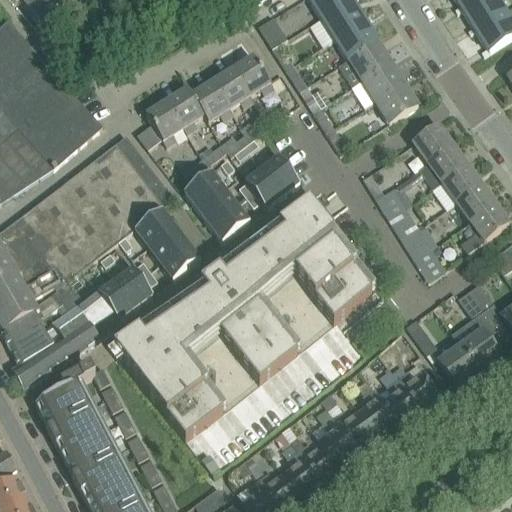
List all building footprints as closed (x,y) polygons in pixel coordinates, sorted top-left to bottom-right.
[(20,0),(27,7),(43,24),(64,5),(59,0),(20,0)] [(239,0),(248,14),(266,3),(264,0),(239,0)] [(309,0),(308,1),(322,23),(351,4),(348,0),(309,0)] [(454,0),(463,13),(483,0),(454,0)] [(483,0),(463,13),(476,35),(505,17),(494,0),(483,0)] [(322,23),(336,44),(365,26),(351,4),(322,23)] [(511,27),(505,17),(476,35),(490,57),(511,42),(511,27)] [(272,54),(280,50),(288,45),(282,35),(286,33),(282,26),(277,28),(274,23),(259,32),(272,54)] [(0,149),(14,136),(52,176),(54,175),(103,132),(8,26),(0,32),(0,149)] [(336,44),(349,65),(378,47),(365,26),(336,44)] [(353,93),(362,87),(391,68),(378,47),(349,65),(339,71),(353,93)] [(272,54),(285,74),(292,70),(280,50),(272,54)] [(239,64),(230,70),(253,107),(254,106),(251,101),(262,95),(265,100),(274,94),(254,62),(242,69),(239,64)] [(362,87),(376,108),(405,90),(391,68),(362,87)] [(218,77),(209,82),(232,120),(234,119),(230,114),(241,108),(244,113),(253,107),(230,70),(229,70),(232,76),(222,82),(218,77)] [(295,89),(299,96),(307,92),(301,83),(296,76),(292,70),(285,74),(295,89)] [(189,95),(204,121),(209,128),(220,121),(223,126),(232,120),(209,82),(209,83),(212,88),(201,95),(198,90),(189,95)] [(178,100),(168,107),(188,139),(197,133),(193,127),(204,121),(189,95),(184,89),(174,95),(178,100)] [(405,90),(376,108),(390,130),(419,112),(405,90)] [(299,96),(313,117),(320,112),(307,92),(299,96)] [(168,107),(164,101),(154,107),(158,113),(146,120),(166,152),(176,146),(173,140),(183,134),(186,140),(188,139),(168,107)] [(266,124),(271,132),(290,118),(284,111),(268,123),(266,124)] [(313,117),(327,138),(334,134),(331,129),(320,112),(313,117)] [(250,148),(254,145),(271,132),(266,124),(261,119),(240,135),(245,140),(250,148)] [(414,149),(428,169),(453,151),(438,131),(414,149)] [(334,134),(327,138),(341,160),(348,155),(334,134)] [(0,149),(0,207),(52,176),(14,136),(0,149)] [(221,150),(227,158),(231,162),(250,148),(245,140),(237,146),(233,141),(221,150)] [(127,141),(116,149),(0,238),(0,327),(5,336),(39,318),(36,313),(57,296),(56,296),(98,264),(161,214),(175,204),(127,141)] [(244,152),(250,159),(259,151),(254,145),(244,152)] [(209,172),(227,158),(221,150),(214,155),(211,151),(199,159),(203,164),(209,172)] [(428,169),(419,175),(434,195),(442,188),(467,171),(453,151),(428,169)] [(244,152),(235,160),(240,166),(250,159),(244,152)] [(283,202),(300,189),(279,162),(262,175),(283,202)] [(189,186),(209,172),(203,164),(183,179),(189,186)] [(221,170),(228,180),(235,175),(228,165),(221,170)] [(467,171),(442,188),(456,208),(481,190),(467,171)] [(266,215),(283,202),(262,175),(245,188),(246,189),(253,198),(261,208),(266,215)] [(212,178),(184,199),(197,216),(225,194),(212,178)] [(363,184),(377,205),(384,201),(371,180),(363,184)] [(239,194),(247,204),(253,198),(246,189),(239,194)] [(384,201),(377,205),(389,225),(411,212),(414,209),(400,189),(384,201)] [(481,190),(456,208),(470,227),(495,210),(481,190)] [(225,194),(197,216),(210,232),(237,211),(225,194)] [(253,198),(247,204),(254,213),(261,208),(253,198)] [(114,356),(117,360),(186,447),(205,470),(212,464),(222,476),(365,362),(344,334),(382,303),(376,295),(377,295),(334,242),(334,241),(310,210),(201,292),(203,295),(114,356)] [(495,210),(470,227),(478,238),(461,250),(468,260),(509,230),(495,210)] [(237,211),(210,232),(223,249),(250,228),(237,211)] [(389,225),(400,243),(419,231),(416,227),(419,225),(411,212),(389,225)] [(163,215),(162,216),(135,236),(148,254),(176,232),(163,215)] [(400,243),(415,267),(433,255),(432,254),(438,250),(427,231),(421,234),(419,231),(400,243)] [(148,254),(160,270),(188,249),(176,232),(148,254)] [(119,247),(126,257),(133,252),(126,242),(119,247)] [(160,270),(173,287),(201,266),(188,249),(160,270)] [(511,249),(493,263),(503,278),(511,271),(511,249)] [(433,255),(415,267),(428,288),(436,283),(446,276),(433,255)] [(101,267),(106,273),(116,266),(111,259),(101,267)] [(2,338),(10,354),(25,346),(24,344),(31,340),(29,336),(40,330),(41,330),(37,324),(39,322),(41,324),(71,303),(76,300),(107,276),(98,264),(56,296),(57,296),(36,313),(39,318),(5,336),(2,338)] [(144,267),(137,272),(144,282),(151,277),(144,267)] [(116,286),(136,314),(154,302),(133,274),(116,286)] [(151,277),(144,282),(151,292),(158,287),(151,277)] [(119,327),(120,326),(136,314),(116,286),(100,298),(99,299),(119,327)] [(479,289),(469,296),(504,345),(511,339),(511,313),(502,321),(479,289)] [(56,348),(52,350),(19,372),(13,375),(23,393),(28,394),(101,345),(100,345),(123,330),(120,326),(119,327),(99,299),(100,298),(98,295),(77,311),(52,329),(54,332),(49,336),(56,348)] [(480,335),(459,350),(479,378),(501,362),(494,352),(504,345),(469,296),(458,304),(480,335)] [(432,346),(417,325),(406,333),(421,353),(422,353),(428,360),(436,354),(430,347),(432,346)] [(10,354),(19,372),(52,350),(56,348),(49,336),(45,338),(40,330),(29,336),(31,340),(24,344),(25,346),(10,354)] [(479,378),(459,350),(438,366),(458,393),(479,378)] [(91,371),(61,387),(65,395),(66,396),(78,390),(94,382),(92,379),(94,378),(91,371)] [(390,375),(389,376),(396,386),(421,420),(441,405),(423,380),(414,386),(407,377),(407,378),(402,371),(392,378),(390,375)] [(94,382),(96,386),(107,381),(103,373),(94,378),(92,379),(94,382)] [(383,407),(374,395),(373,396),(397,429),(401,434),(421,420),(396,386),(389,376),(381,382),(394,400),(383,407)] [(107,381),(96,386),(100,394),(111,388),(107,381)] [(371,410),(359,418),(378,443),(397,429),(373,396),(374,395),(366,384),(358,391),(365,401),(364,402),(371,410)] [(65,395),(44,407),(49,416),(41,420),(49,434),(47,435),(48,436),(90,414),(78,390),(66,396),(65,395)] [(102,397),(105,404),(116,399),(113,392),(102,397)] [(116,399),(105,404),(109,411),(120,406),(116,399)] [(328,415),(337,409),(330,399),(321,406),(328,415)] [(120,406),(109,411),(113,418),(124,413),(120,406)] [(90,414),(48,436),(56,452),(65,447),(70,455),(103,438),(90,414)] [(125,416),(115,422),(118,429),(129,423),(125,416)] [(320,446),(323,450),(324,452),(323,452),(342,477),(339,472),(358,458),(334,425),(329,418),(320,425),(330,439),(320,446)] [(344,418),(334,425),(358,458),(378,443),(359,418),(350,426),(344,418)] [(129,423),(118,429),(122,436),(133,430),(129,423)] [(133,430),(122,436),(126,443),(136,437),(133,430)] [(290,431),(282,436),(291,449),(299,444),(290,431)] [(103,438),(70,455),(74,464),(66,468),(73,482),(72,482),(73,484),(115,462),(103,438)] [(138,441),(127,446),(131,453),(142,448),(138,441)] [(142,448),(131,453),(135,460),(146,455),(142,448)] [(294,473),(284,480),(302,506),(322,491),(298,459),(291,449),(282,456),(289,465),(294,473)] [(308,451),(298,459),(322,491),(342,477),(323,452),(324,452),(323,450),(313,457),(308,451)] [(0,483),(17,474),(6,455),(0,458),(0,483)] [(146,455),(135,460),(139,467),(149,462),(146,455)] [(251,461),(244,467),(251,477),(253,479),(260,474),(251,461)] [(115,462),(73,484),(81,499),(90,494),(94,503),(127,485),(115,462)] [(151,465),(140,471),(144,478),(155,472),(151,465)] [(244,467),(238,472),(245,482),(251,477),(244,467)] [(155,472),(144,478),(148,485),(158,479),(155,472)] [(158,479),(148,485),(151,492),(162,486),(158,479)] [(268,481),(259,487),(276,511),(293,511),(302,506),(284,480),(274,488),(268,481)] [(0,511),(16,511),(28,506),(16,482),(0,489),(0,511)] [(127,485),(94,503),(99,511),(96,511),(134,511),(140,509),(127,485)] [(276,511),(259,487),(249,494),(255,502),(244,510),(245,511),(276,511)] [(164,490),(153,495),(157,502),(168,497),(164,490)] [(230,511),(218,493),(207,501),(211,507),(204,511),(230,511)] [(168,497),(157,502),(160,509),(171,504),(168,497)]
